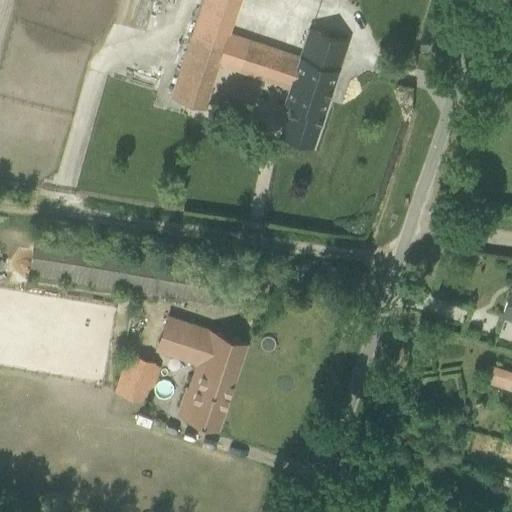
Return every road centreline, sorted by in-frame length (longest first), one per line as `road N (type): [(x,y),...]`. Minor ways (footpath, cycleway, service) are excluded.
road 1 (unclassified): [(330,511),(501,0)]
road 2 (track): [(0,201),(414,262)]
